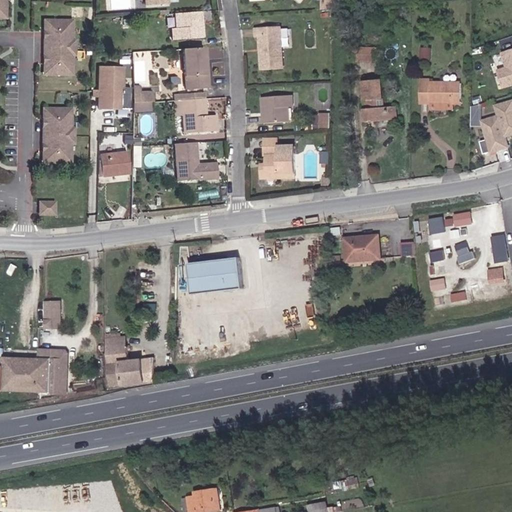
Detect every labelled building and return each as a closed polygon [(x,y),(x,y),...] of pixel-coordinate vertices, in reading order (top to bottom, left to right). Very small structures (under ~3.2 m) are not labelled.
[(336,0),(324,0),(324,11),(336,11),(336,0)] [(203,13),(176,14),(178,29),(173,29),(174,43),(206,39),(203,13)] [(63,71),(63,37),(59,37),(59,26),(39,26),(39,37),(34,36),(34,46),(31,46),(31,62),(34,62),(34,71),(38,71),(38,81),(59,81),(59,71),(63,71)] [(284,27),(257,28),(258,36),(262,36),(264,70),(288,69),(284,27)] [(357,47),(356,62),(377,62),(379,48),(357,47)] [(207,49),(183,49),(186,89),(212,88),(207,49)] [(511,85),(511,49),(498,54),(508,87),(511,85)] [(434,78),(424,79),(425,105),(434,105),(434,110),(457,111),(456,104),(464,105),(464,82),(433,82),(434,78)] [(386,81),(366,82),(369,124),(403,121),(402,107),(389,108),(386,81)] [(134,86),(134,88),(134,101),(154,101),(154,91),(142,91),(142,86),(134,86)] [(134,88),(120,88),(121,109),(134,110),(134,101),(134,88)] [(296,96),(264,97),(267,123),(294,122),(293,107),(298,107),(296,96)] [(207,99),(183,100),(182,113),(197,113),(199,130),(219,130),(217,115),(208,115),(207,99)] [(511,101),(494,106),(497,117),(480,121),(488,156),(509,151),(506,139),(511,137),(511,101)] [(334,114),(322,113),(322,128),(333,129),(334,114)] [(62,160),(62,126),(59,126),(59,115),(39,115),(39,125),(34,125),(34,134),(31,134),(31,151),(33,151),(33,160),(37,160),(37,170),(58,170),(58,160),(62,160)] [(282,138),(268,139),(269,163),(265,163),(265,180),(301,180),(301,144),(283,144),(282,138)] [(198,143),(176,144),(178,181),(219,180),(218,161),(199,161),(198,143)] [(130,150),(101,153),(104,177),(131,174),(130,150)] [(33,193),(48,194),(48,182),(34,182),(33,193)] [(38,200),(38,215),(56,215),(56,200),(38,200)] [(472,211),(455,213),(457,226),(474,224),(472,211)] [(432,233),(447,231),(445,216),(430,218),(432,233)] [(385,234),(346,237),(349,264),(387,260),(385,234)] [(404,254),(415,254),(415,242),(404,242),(404,254)] [(445,250),(432,253),(434,261),(447,258),(445,250)] [(243,256),(192,263),(195,294),(248,288),(243,256)] [(491,283),(506,282),(505,267),(490,268),(491,283)] [(447,277),(431,280),(433,291),(449,288),(447,277)] [(64,301),(47,302),(48,329),(66,328),(64,301)] [(128,336),(110,337),(113,385),(159,382),(158,357),(133,360),(128,336)] [(6,366),(0,365),(0,392),(64,394),(66,360),(72,360),(72,353),(68,349),(42,349),(42,358),(7,356),(6,366)] [(354,488),(364,485),(362,479),(352,481),(354,488)] [(197,497),(189,497),(191,511),(223,511),(221,489),(196,492),(197,497)] [(332,511),(331,502),(310,505),(311,511),(332,511)]
